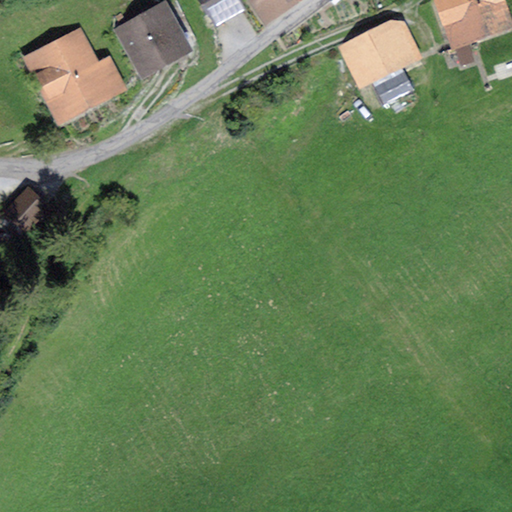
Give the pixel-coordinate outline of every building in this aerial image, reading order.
[(143,77),(194,47),(166,0),(163,0),(114,29),(143,77)] [(248,7),(244,0),(200,0),(216,26),(248,7)] [(251,0),(266,22),(297,0),(251,0)] [(511,27),(511,16),(506,0),(435,0),(453,49),(458,48),(464,64),(475,60),(469,43),(511,27)] [(419,59),(399,15),(339,45),(361,89),(419,59)] [(58,124),(128,89),(110,54),(99,60),(81,26),(23,56),(58,124)] [(28,234),(53,205),(29,185),(4,214),(28,234)]
